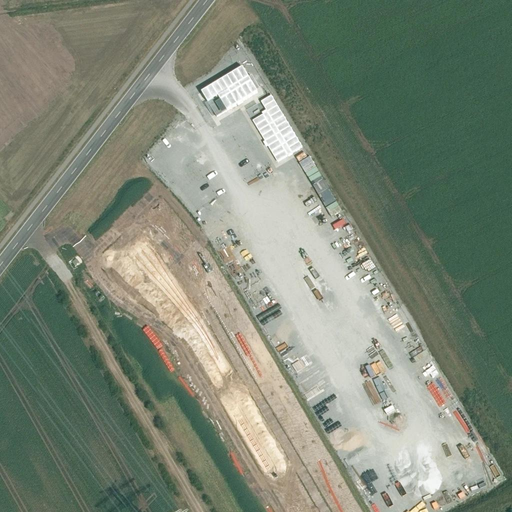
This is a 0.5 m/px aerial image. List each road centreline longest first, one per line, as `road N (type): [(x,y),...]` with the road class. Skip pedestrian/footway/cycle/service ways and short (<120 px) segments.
road 1 (tertiary): [(209,0),(0,268)]
road 2 (track): [(196,511),(28,231)]
